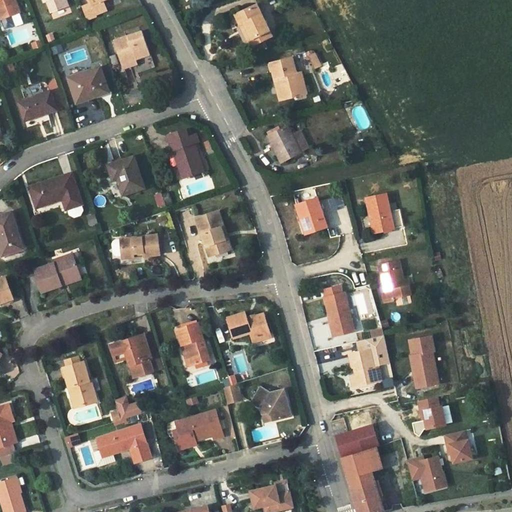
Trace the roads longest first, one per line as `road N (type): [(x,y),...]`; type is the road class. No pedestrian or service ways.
road 1 (residential): [(280,279),(98,305),(20,341),(70,502),(324,443)]
road 2 (residential): [(0,180),(34,155),(205,95)]
road 3 (unclassified): [(280,279),(257,188),(205,95)]
road 4 (unclassified): [(324,443),(280,279)]
